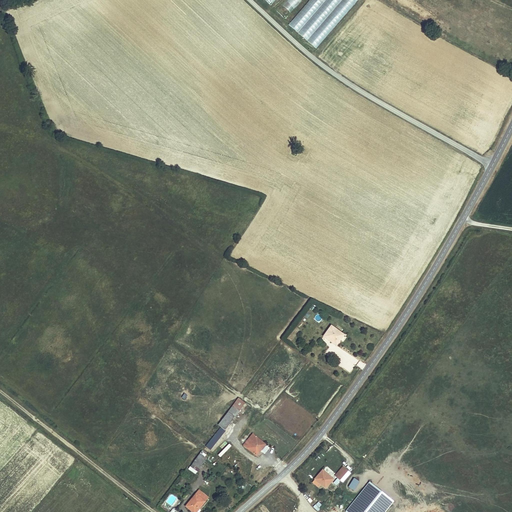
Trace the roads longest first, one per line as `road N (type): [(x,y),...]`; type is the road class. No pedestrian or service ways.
road 1 (tertiary): [(238,511),(322,433),(464,217)]
road 2 (unclassified): [(250,0),(352,85),(491,165)]
road 3 (unclassified): [(0,389),(152,511)]
